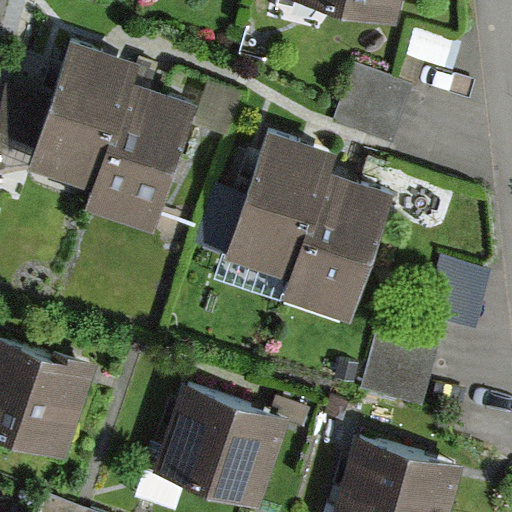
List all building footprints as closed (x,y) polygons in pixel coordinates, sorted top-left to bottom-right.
[(400,0),(332,0),(396,16),(400,0)] [(139,54),(71,32),(28,160),(91,181),(109,127),(114,129),(134,70),(139,54)] [(410,80),(356,63),(337,118),(391,136),(410,80)] [(199,91),(134,70),(114,129),(109,127),(91,181),(84,202),(155,225),(199,91)] [(335,143),(269,122),(228,246),(288,266),(301,226),(308,228),(329,162),(335,143)] [(396,182),(329,162),(308,228),(301,226),(288,266),(280,292),(356,314),(396,182)] [(387,297),(362,385),(421,401),(445,313),(471,320),(487,261),(443,249),(427,308),(387,297)] [(56,339),(53,347),(0,327),(0,425),(63,448),(97,354),(56,339)] [(288,414),(187,378),(156,468),(257,504),(288,414)] [(445,511),(462,458),(359,426),(333,511),(445,511)] [(117,511),(14,477),(2,511),(117,511)]
